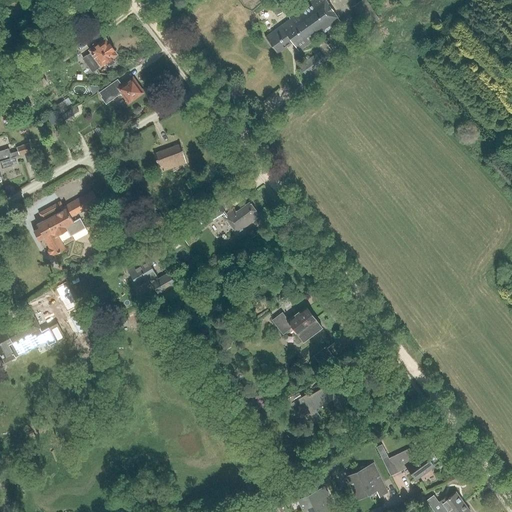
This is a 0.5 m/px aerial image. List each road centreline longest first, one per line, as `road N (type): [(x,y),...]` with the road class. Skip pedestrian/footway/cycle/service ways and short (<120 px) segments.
road 1 (residential): [(511,499),(137,0)]
road 2 (unknown): [(511,484),(147,0)]
road 3 (track): [(90,156),(203,87)]
